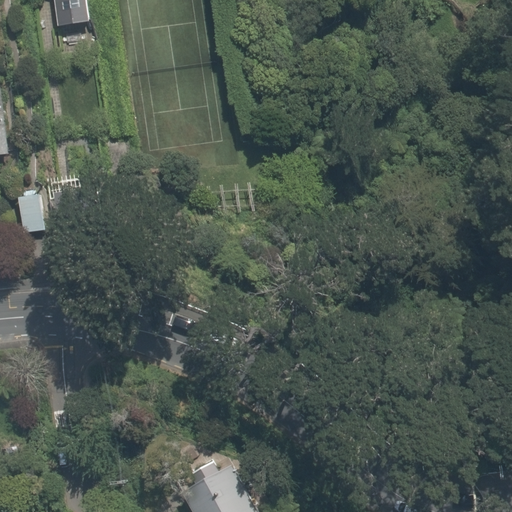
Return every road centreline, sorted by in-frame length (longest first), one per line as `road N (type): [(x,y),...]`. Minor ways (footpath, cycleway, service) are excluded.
road 1 (tertiary): [(59,317),(166,338),(240,366),(372,476),(455,511)]
road 2 (residential): [(59,317),(82,511)]
